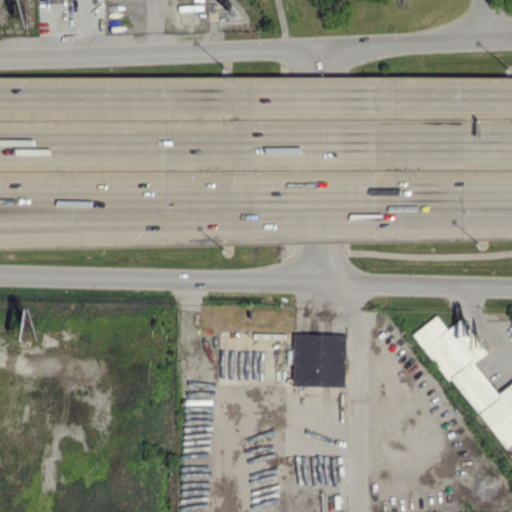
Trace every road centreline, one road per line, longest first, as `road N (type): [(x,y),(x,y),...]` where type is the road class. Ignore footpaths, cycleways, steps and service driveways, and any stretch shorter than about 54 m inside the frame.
road 1 (residential): [(0,272),(322,281)]
road 2 (residential): [(0,55),(314,47)]
road 3 (motorway): [(0,226),(250,224)]
road 4 (motorway): [(0,202),(250,202)]
road 5 (motorway): [(247,145),(0,145)]
road 6 (residential): [(186,276),(186,511)]
road 7 (residential): [(314,47),(322,281)]
road 8 (motorway): [(231,97),(0,97)]
road 9 (motorway): [(461,98),(231,97)]
road 10 (motorway): [(460,145),(247,145)]
road 11 (motorway): [(250,224),(460,202)]
road 12 (motorway): [(250,202),(460,202)]
road 13 (residential): [(314,47),(511,36)]
road 14 (residential): [(322,281),(511,284)]
